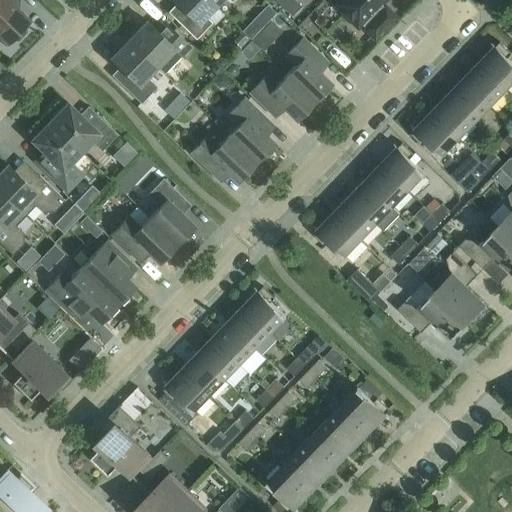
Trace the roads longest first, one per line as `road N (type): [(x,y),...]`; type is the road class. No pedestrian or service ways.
road 1 (residential): [(35,459),(465,18),(445,0)]
road 2 (residential): [(511,355),(361,511)]
road 3 (residential): [(108,0),(0,113)]
